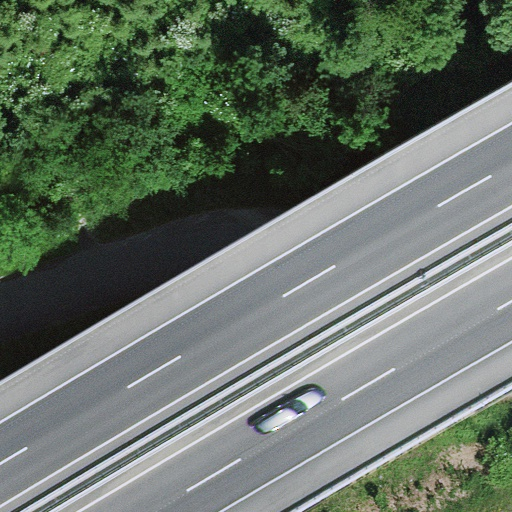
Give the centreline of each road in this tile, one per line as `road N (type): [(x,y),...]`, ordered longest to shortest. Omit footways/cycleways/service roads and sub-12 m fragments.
road 1 (motorway): [(511,164),(0,464)]
road 2 (motorway): [(151,511),(511,301)]
